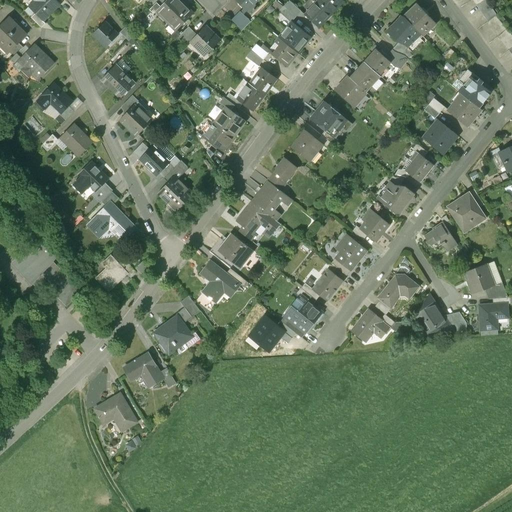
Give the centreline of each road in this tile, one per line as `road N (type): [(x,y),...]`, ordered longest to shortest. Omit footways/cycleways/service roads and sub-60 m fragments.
road 1 (residential): [(175,253),(376,0)]
road 2 (residential): [(175,253),(90,87),(80,30),(93,0)]
road 3 (residential): [(0,447),(90,363),(175,253)]
road 4 (residential): [(406,236),(511,105)]
road 5 (unknown): [(62,389),(43,338),(70,303),(84,303),(109,339)]
road 6 (residential): [(324,332),(406,236)]
